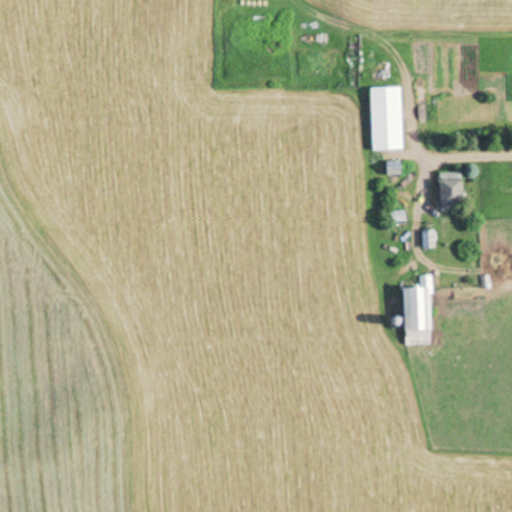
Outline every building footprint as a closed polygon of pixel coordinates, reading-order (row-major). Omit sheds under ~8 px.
[(404,164),(401,92),(381,93),(385,177),(399,177),(398,164),(404,164)] [(437,211),(459,211),(459,175),(437,175),(437,211)] [(404,214),(388,214),(388,224),(404,224),(404,214)] [(421,233),(421,250),(433,250),(433,234),(421,233)] [(427,278),(419,278),(419,290),(400,290),(401,347),(429,347),(427,278)]
